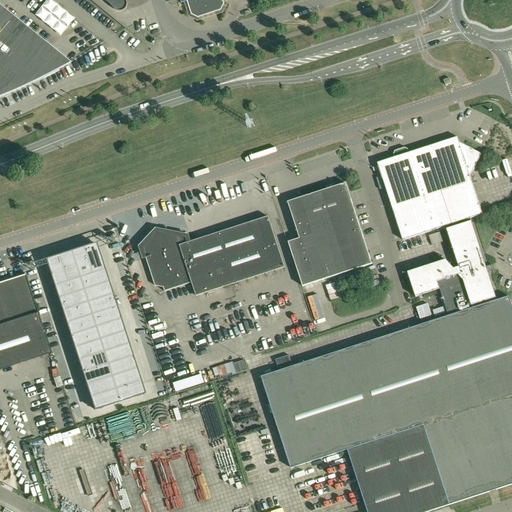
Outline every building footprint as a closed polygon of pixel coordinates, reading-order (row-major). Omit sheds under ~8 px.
[(63,37),(77,21),(54,0),(50,0),(38,14),(63,37)] [(103,0),(114,9),(116,10),(118,11),(120,11),(122,11),(124,10),(125,8),(126,6),(126,4),(125,0),(103,0)] [(187,2),(191,15),(193,15),(192,17),(195,19),(196,17),(198,18),(221,10),(224,4),(222,0),(180,0),(181,3),(187,2)] [(0,6),(0,97),(1,97),(11,93),(21,89),(31,84),(41,79),(50,74),(60,69),(70,63),(0,6)] [(12,111),(20,107),(17,99),(8,103),(12,111)] [(468,173),(472,171),(481,154),(464,146),(460,147),(457,138),(409,153),(408,149),(405,148),(395,151),(393,154),(395,158),(378,163),(380,169),(383,180),(403,240),(434,230),(441,227),(446,226),(459,267),(454,269),(446,260),(408,272),(416,297),(440,289),(445,306),(449,316),(497,301),(486,267),(470,218),(482,214),(481,211),(468,173)] [(372,264),(367,250),(346,184),(288,202),(300,239),(289,242),(303,286),(336,276),(368,265),(372,264)] [(494,187),(480,192),(483,201),(497,195),(494,187)] [(268,217),(258,220),(179,246),(176,237),(169,239),(170,240),(154,237),(144,248),(156,285),(164,287),(165,291),(185,284),(191,282),(196,295),(275,271),(285,267),(271,224),(268,217)] [(96,243),(83,247),(91,274),(104,270),(96,243)] [(83,247),(71,251),(79,278),(91,274),(83,247)] [(71,251),(58,256),(67,282),(79,278),(71,251)] [(58,256),(46,260),(54,286),(67,282),(58,256)] [(91,274),(79,278),(83,290),(108,282),(104,270),(91,274)] [(25,275),(0,282),(0,369),(50,353),(25,275)] [(67,282),(54,286),(58,298),(83,290),(79,278),(67,282)] [(108,282),(83,290),(87,303),(112,294),(108,282)] [(83,290),(58,298),(62,311),(87,303),(83,290)] [(112,294),(87,303),(91,315),(116,307),(112,294)] [(511,307),(510,300),(509,297),(497,301),(449,316),(440,319),(422,325),(293,367),(289,356),(276,360),(280,371),(262,377),(277,424),(292,468),(345,451),(348,450),(367,509),(367,511),(427,511),(453,504),(489,492),(497,490),(511,484),(511,307)] [(87,303),(62,311),(66,323),(91,315),(87,303)] [(422,317),(434,315),(431,303),(419,305),(422,317)] [(116,307),(91,315),(95,327),(120,319),(116,307)] [(243,312),(237,313),(239,323),(245,322),(243,312)] [(91,315),(66,323),(70,335),(95,327),(91,315)] [(120,319),(95,327),(99,340),(125,332),(120,319)] [(155,329),(159,344),(169,342),(164,326),(155,329)] [(95,327),(70,335),(74,348),(99,340),(95,327)] [(125,332),(99,340),(103,352),(129,344),(125,332)] [(99,340),(74,348),(78,360),(103,352),(99,340)] [(129,344),(103,352),(107,364),(133,356),(129,344)] [(103,352),(78,360),(82,373),(107,364),(103,352)] [(133,356),(107,364),(111,377),(137,369),(133,356)] [(107,364),(82,373),(86,385),(111,377),(107,364)] [(220,371),(222,379),(234,375),(231,367),(220,371)] [(137,369),(111,377),(115,389),(141,381),(137,369)] [(56,377),(60,388),(66,386),(62,375),(56,377)] [(111,377),(86,385),(90,397),(115,389),(111,377)] [(141,381),(115,389),(119,402),(145,394),(141,381)] [(198,403),(212,398),(209,388),(195,393),(198,403)] [(115,389),(90,397),(95,410),(119,402),(115,389)] [(41,438),(64,431),(62,425),(39,432),(41,438)]
